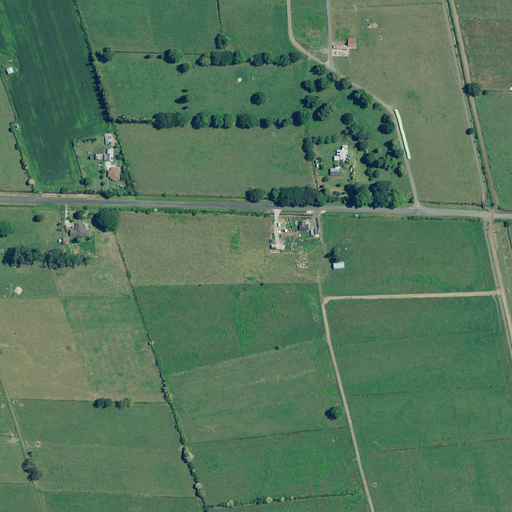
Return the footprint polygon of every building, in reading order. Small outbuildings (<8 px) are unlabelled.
[(357,46),(357,38),(348,38),(348,46),(334,45),(334,49),(357,49),(357,46)] [(114,149),(107,149),(107,154),(104,154),(104,161),(110,161),(110,163),(114,163),(114,149)] [(117,179),(121,180),(121,169),(120,169),(120,168),(111,168),(109,170),(108,177),(110,177),(110,179),(113,179),(113,180),(117,181),(117,179)] [(306,221),(301,221),(300,231),(310,231),(310,225),(305,225),(306,221)] [(85,227),(85,225),(81,224),(81,223),(76,223),(76,230),(71,230),(71,236),(90,236),(90,227),(85,227)]
